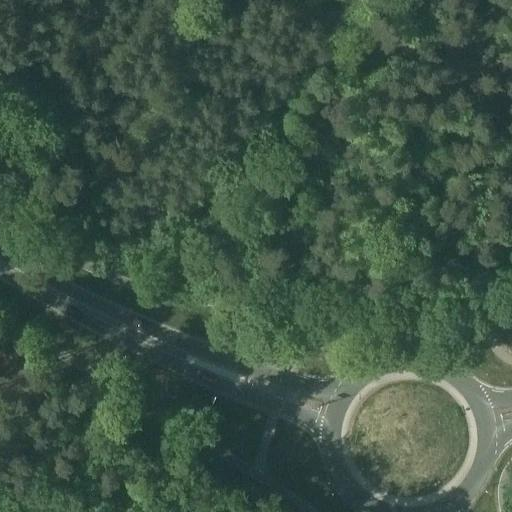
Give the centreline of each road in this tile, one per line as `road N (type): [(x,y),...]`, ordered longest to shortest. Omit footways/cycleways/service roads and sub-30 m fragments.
road 1 (primary): [(346,392),(132,333)]
road 2 (primary): [(132,333),(210,382),(330,429)]
road 3 (primary): [(478,403),(458,379),(415,362),(370,372),(346,392)]
road 4 (primary): [(0,262),(132,333)]
